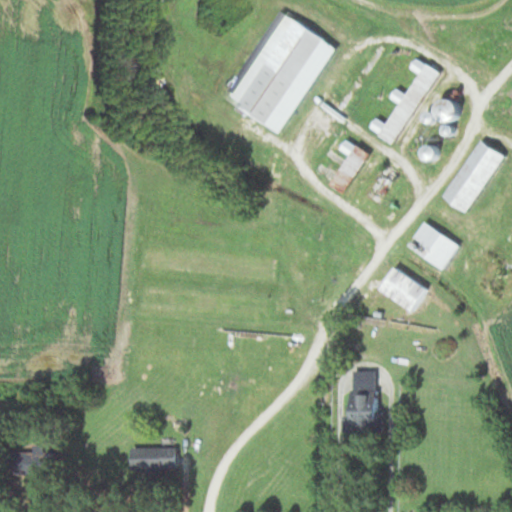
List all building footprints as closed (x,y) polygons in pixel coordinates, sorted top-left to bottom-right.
[(335,44),(278,9),(225,97),(282,131),(335,44)] [(387,123),(375,116),(368,127),(394,142),(438,70),(415,56),(409,66),(419,72),(406,94),(395,87),(390,95),(400,101),(387,123)] [(460,106),(446,94),(433,109),(447,121),(460,106)] [(346,191),(368,150),(344,138),(338,148),(348,153),(332,183),(346,191)] [(504,154),(480,138),(442,195),(466,211),(504,154)] [(397,171),(383,162),(359,201),(374,210),(397,171)] [(408,245),(443,268),(459,244),(423,221),(408,245)] [(268,278),(269,255),(144,246),(143,269),(268,278)] [(412,310),(426,288),(393,266),(379,288),(412,310)] [(264,319),(266,296),(140,287),(139,310),(264,319)] [(376,429),(375,370),(350,370),(350,429),(376,429)] [(175,445),(130,445),(130,470),(175,470),(175,445)]
